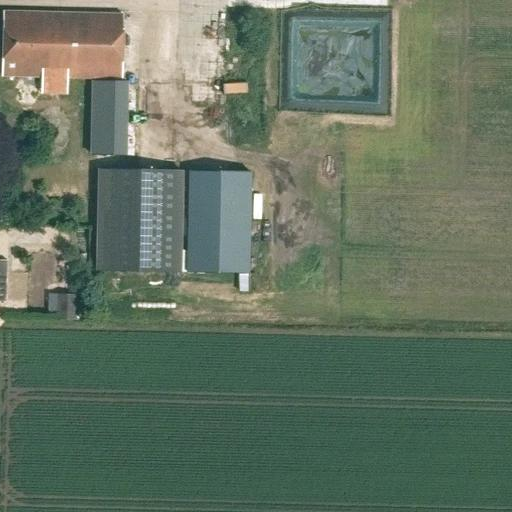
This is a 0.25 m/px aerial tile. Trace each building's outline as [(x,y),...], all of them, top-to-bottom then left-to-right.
[(122,80),(123,63),(122,63),(123,33),(123,16),(3,13),(2,77),(95,79),(94,132),(115,132),(116,80),(122,80)] [(180,274),(182,171),(100,170),(98,272),(180,274)] [(248,273),(250,171),(189,171),(186,273),(248,273)] [(247,273),(238,273),(238,291),(247,292),(247,273)] [(57,320),(75,321),(76,297),(58,296),(57,320)]
